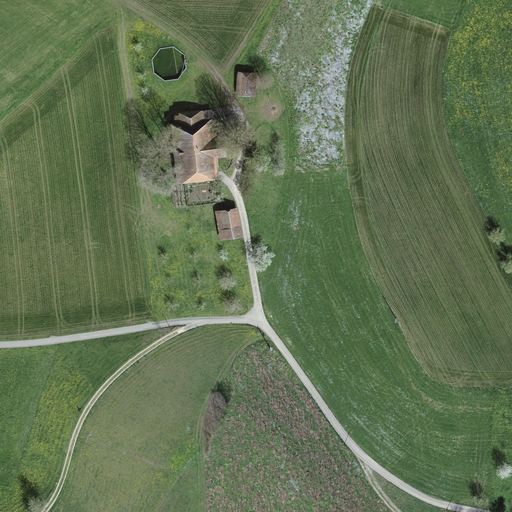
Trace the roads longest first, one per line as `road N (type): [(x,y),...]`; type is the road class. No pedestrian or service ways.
road 1 (track): [(44,511),(83,416),(128,363),(204,320),(256,317)]
road 2 (track): [(477,511),(419,495),(369,462),(256,317)]
road 3 (track): [(230,183),(243,135),(228,89),(200,53),(121,0)]
road 4 (unclassified): [(0,344),(204,320)]
